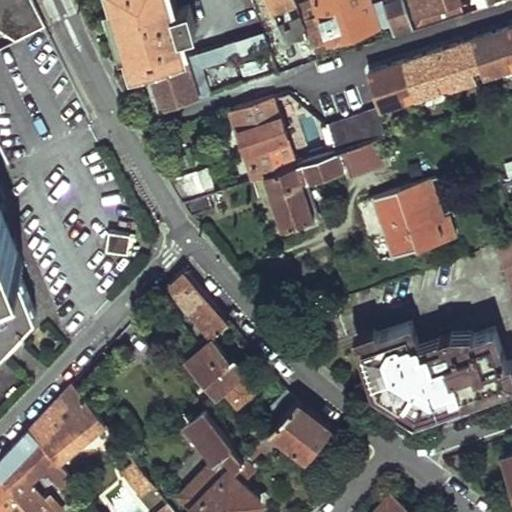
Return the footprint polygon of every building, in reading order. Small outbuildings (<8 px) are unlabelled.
[(0,0),(0,30),(17,41),(47,26),(31,0),(0,0)] [(114,0),(134,69),(144,67),(148,65),(188,52),(183,29),(196,26),(189,3),(176,8),(173,0),(114,0)] [(289,37),(309,30),(299,2),(298,0),(270,0),(282,32),(289,37)] [(309,30),(320,57),(329,55),(324,39),(370,24),(372,30),(392,23),(384,1),(371,6),(369,0),(304,0),(299,2),(309,30)] [(396,34),(416,29),(406,0),(394,0),(386,3),(392,23),(396,34)] [(412,0),(419,23),(464,9),(460,0),(412,0)] [(511,25),(370,71),(382,106),(511,64),(511,25)] [(238,36),(242,48),(269,41),(264,29),(238,36)] [(148,65),(164,107),(214,91),(209,80),(197,84),(191,60),(202,57),(204,64),(243,52),(242,48),(238,36),(188,52),(148,65)] [(117,75),(124,91),(141,84),(141,81),(148,79),(144,67),(134,69),(117,75)] [(233,107),(255,175),(297,162),(275,94),(233,107)] [(336,149),(384,132),(378,107),(327,122),(336,149)] [(265,173),(281,228),(315,216),(302,184),(344,170),(346,174),(390,159),(384,132),(336,149),(297,162),(265,173)] [(185,197),(209,190),(217,187),(208,166),(172,176),(185,197)] [(376,194),(395,253),(456,235),(448,214),(443,216),(431,177),(376,194)] [(185,197),(193,212),(213,206),(209,190),(185,197)] [(0,348),(1,347),(7,354),(21,339),(16,332),(35,314),(19,271),(24,268),(0,209),(0,348)] [(104,250),(123,253),(127,234),(108,230),(104,250)] [(511,241),(497,246),(511,289),(511,241)] [(176,276),(167,285),(209,335),(205,339),(208,342),(213,339),(232,321),(184,267),(176,276)] [(377,385),(415,410),(511,377),(511,376),(495,328),(456,339),(451,329),(438,333),(440,341),(421,347),(411,321),(362,337),(377,385)] [(208,342),(189,360),(231,407),(256,387),(213,339),(208,342)] [(31,427),(58,461),(106,423),(73,381),(52,404),(31,427)] [(267,409),(277,419),(299,397),(287,387),(267,409)] [(271,447),(276,450),(286,438),(309,455),(333,423),(299,397),(277,419),(261,439),(271,447)] [(188,423),(215,455),(221,451),(235,466),(242,460),(229,443),(230,441),(205,407),(188,423)] [(0,458),(0,473),(31,511),(61,511),(64,511),(57,503),(54,505),(28,474),(43,461),(63,484),(72,477),(58,461),(31,427),(12,446),(0,458)] [(180,492),(200,511),(251,511),(261,503),(242,481),(255,466),(251,462),(264,448),(267,451),(271,447),(261,439),(242,460),(235,466),(221,451),(215,455),(180,492)] [(154,483),(136,461),(125,470),(142,492),(154,483)] [(31,511),(0,473),(0,511),(31,511)] [(409,511),(389,495),(374,511),(409,511)]
